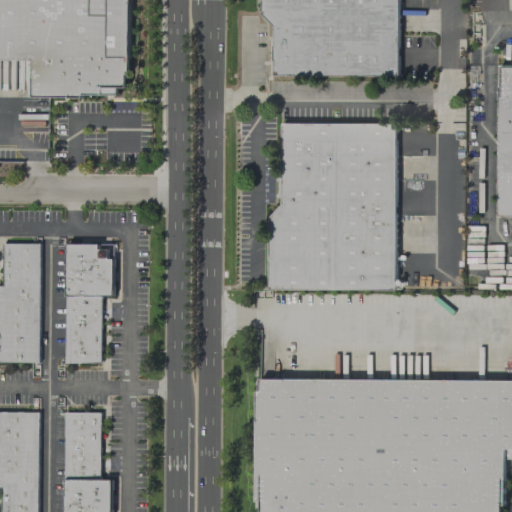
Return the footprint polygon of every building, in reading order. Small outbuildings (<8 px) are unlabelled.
[(0,0),(128,0),(128,73),(126,73),(126,87),(117,87),(117,94),(81,94),(81,97),(32,96),(32,59),(0,58),(0,0)] [(261,0),(398,0),(398,75),(273,74),(274,25),(261,12),(261,0)] [(498,64),(511,64),(511,216),(497,216),(498,64)] [(282,123),(387,124),(395,129),(395,289),(269,288),(269,217),(282,204),(282,123)] [(3,243),(39,243),(38,362),(0,361),(0,285),(2,285),(3,243)] [(66,243),(98,243),(98,249),(108,249),(108,258),(113,258),(112,295),(100,295),(100,362),(65,361),(66,243)] [(259,378),(511,379),(511,458),(504,458),(504,505),(501,505),(501,511),(260,511),(260,501),(255,500),(256,391),(259,391),(259,378)] [(1,511),(37,511),(38,411),(0,411),(0,488),(1,488),(1,511)] [(64,511),(111,511),(111,479),(99,479),(99,412),(65,412),(64,511)]
